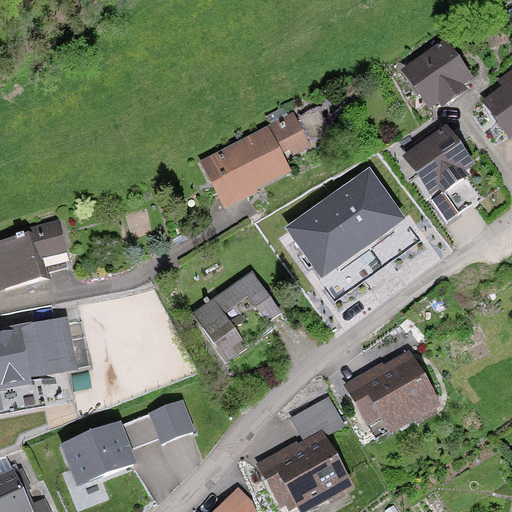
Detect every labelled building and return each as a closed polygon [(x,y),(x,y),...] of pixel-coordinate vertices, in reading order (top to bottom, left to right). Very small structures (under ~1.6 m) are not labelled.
[(428,106),(462,82),(441,52),(407,76),(428,106)] [(511,73),(498,84),(505,94),(488,106),(509,137),(511,135),(511,136),(511,73)] [(291,121),(201,167),(215,194),(224,190),(230,202),(285,173),(275,155),(289,148),(292,154),(304,148),(302,143),(307,140),(298,123),(293,125),(291,121)] [(430,192),(464,168),(443,137),(425,150),(420,141),(403,153),(409,161),(408,161),(430,192)] [(400,218),(370,176),(296,229),(325,270),(400,218)] [(0,247),(0,278),(4,292),(47,280),(45,272),(65,267),(56,232),(22,241),(21,238),(14,240),(15,244),(0,247)] [(224,365),(270,332),(265,325),(279,316),(250,276),(208,305),(205,301),(202,304),(205,308),(190,318),(224,365)] [(67,326),(0,340),(0,421),(75,405),(68,377),(78,374),(67,326)] [(363,386),(348,395),(361,418),(365,427),(366,427),(363,421),(378,412),(389,432),(432,408),(406,361),(363,385),(363,386)] [(314,409),(329,435),(341,428),(326,402),(314,409)] [(178,403),(115,426),(126,456),(189,434),(178,403)] [(115,426),(56,450),(74,496),(134,472),(126,456),(115,426)] [(301,511),(344,488),(318,441),(275,465),(275,466),(260,475),(273,498),(272,499),(278,508),(278,507),(275,501),(290,492),(301,511)] [(28,511),(19,492),(26,489),(18,473),(0,480),(0,511),(28,511)] [(250,511),(248,506),(236,494),(224,506),(229,511),(250,511)]
